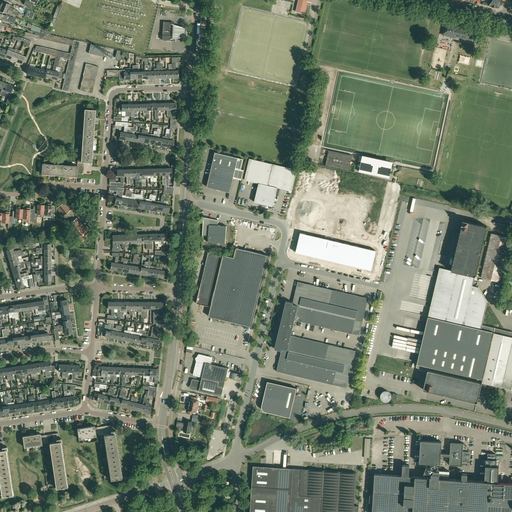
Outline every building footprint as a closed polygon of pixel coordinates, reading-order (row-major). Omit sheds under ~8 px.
[(310,0),(298,0),(296,12),(305,14),(307,4),(307,1),(310,2),(310,0)] [(0,6),(13,11),(14,12),(15,9),(13,8),(14,7),(10,5),(2,1),(2,2),(1,2),(1,3),(1,4),(0,6)] [(19,13),(14,12),(13,11),(0,6),(0,11),(7,14),(8,11),(18,16),(19,13)] [(0,18),(0,19),(6,21),(10,22),(12,17),(7,15),(5,16),(2,14),(0,13),(0,18)] [(0,20),(0,18),(0,19),(0,18),(0,24),(3,26),(5,26),(8,27),(9,25),(4,23),(4,24),(2,23),(2,21),(0,20)] [(447,20),(446,25),(469,30),(470,26),(447,20)] [(173,22),(163,22),(162,40),(172,41),(173,22)] [(31,28),(31,29),(40,32),(40,28),(28,23),(27,26),(31,28)] [(445,24),(443,33),(455,36),(461,38),(461,37),(469,39),(471,31),(469,30),(446,25),(445,24)] [(170,40),(184,37),(184,29),(171,26),(170,40)] [(11,51),(12,49),(9,47),(8,49),(7,49),(7,50),(4,57),(10,60),(13,52),(11,51)] [(19,54),(13,52),(10,60),(16,62),(19,54)] [(24,56),(19,54),(16,62),(21,64),(24,56)] [(57,80),(57,78),(61,79),(62,74),(58,73),(58,72),(56,71),(57,67),(58,67),(59,62),(60,58),(56,57),(53,71),(51,79),(57,80)] [(45,78),(45,77),(47,67),(41,65),(41,69),(39,77),(45,78)] [(27,74),(33,76),(35,67),(29,66),(27,74)] [(130,79),(130,69),(130,68),(126,68),(126,70),(119,70),(119,76),(119,79),(124,79),(130,79)] [(13,86),(7,84),(2,96),(5,97),(6,94),(9,95),(10,92),(13,86)] [(176,103),(170,103),(170,115),(173,115),(173,110),(179,109),(179,105),(176,105),(176,103)] [(128,116),(128,111),(128,104),(121,104),(122,106),(119,106),(119,111),(122,111),(122,117),(114,117),(114,120),(127,121),(127,116),(128,116)] [(84,109),(84,118),(96,119),(96,118),(94,117),(95,110),(90,110),(84,109)] [(95,120),(96,119),(84,118),(83,127),(94,128),(94,122),(94,120),(95,120)] [(119,137),(119,139),(124,140),(125,140),(127,133),(127,129),(127,127),(128,123),(124,122),(121,122),(121,125),(124,126),(124,127),(125,127),(124,128),(124,132),(121,132),(120,132),(117,131),(116,136),(119,137)] [(93,133),(94,128),(83,127),(83,136),(94,137),(94,135),(93,135),(93,133)] [(130,129),(127,129),(127,133),(125,140),(131,141),(133,127),(130,127),(130,129)] [(150,137),(149,144),(155,145),(157,131),(154,131),(153,134),(150,134),(150,137)] [(173,148),(173,147),(176,148),(176,144),(173,143),(174,141),(172,140),(170,140),(171,135),(169,134),(168,137),(168,140),(167,147),(172,147),(172,148),(173,148)] [(94,138),(94,137),(83,136),(82,144),(93,145),(93,138),(94,138),(94,140),(94,138)] [(92,152),(93,145),(82,144),(82,153),(93,154),(93,153),(93,151),(93,153),(92,152)] [(352,156),(328,150),(325,165),(349,170),(352,156)] [(230,192),(233,178),(235,168),(241,169),(243,159),(215,152),(214,155),(207,187),(230,192)] [(81,162),(84,162),(91,163),(92,160),(92,157),(92,155),(93,155),(93,154),(82,153),(81,162)] [(392,162),(379,159),(376,159),(362,156),(362,157),(362,158),(362,159),(361,161),(360,165),(359,171),(389,178),(390,171),(391,168),(391,166),(392,164),(392,163),(392,162)] [(273,206),(278,187),(292,191),(297,170),(283,166),(249,158),(244,179),(259,183),(254,202),(259,203),(264,204),(273,206)] [(50,173),(51,173),(52,164),(42,163),(41,174),(45,174),(50,175),(50,173)] [(53,175),(59,175),(60,164),(52,164),(51,173),(53,173),(53,174),(53,175)] [(59,175),(65,176),(65,175),(65,174),(67,174),(67,165),(60,164),(59,175)] [(77,171),(77,168),(78,166),(67,165),(67,174),(68,174),(68,176),(72,176),(77,176),(77,174),(77,171)] [(166,186),(166,190),(173,190),(173,185),(173,187),(169,186),(168,179),(168,175),(169,175),(171,175),(171,168),(165,168),(165,185),(166,186)] [(115,204),(121,205),(122,195),(123,189),(123,188),(116,187),(116,191),(117,191),(116,197),(114,204),(115,204)] [(165,194),(165,193),(166,190),(164,190),(163,194),(162,195),(160,201),(158,201),(157,204),(156,211),(162,212),(164,200),(165,194)] [(125,196),(122,195),(121,205),(127,206),(129,193),(126,193),(125,196)] [(132,207),(138,208),(140,201),(140,199),(141,195),(140,195),(138,195),(137,198),(134,198),(134,200),(132,207)] [(146,199),(144,209),(150,210),(153,195),(149,195),(149,199),(146,199)] [(63,216),(71,210),(73,208),(70,205),(66,200),(64,202),(57,208),(58,209),(63,216)] [(43,217),(44,214),(44,205),(41,205),(41,203),(38,203),(37,207),(34,207),(34,209),(33,219),(33,222),(32,222),(32,223),(36,223),(37,217),(43,217)] [(48,205),(44,205),(44,214),(50,215),(50,220),(54,220),(54,205),(54,206),(54,211),(51,211),(51,204),(48,204),(48,205)] [(13,211),(12,217),(12,224),(15,224),(16,218),(22,219),(23,209),(20,209),(20,207),(16,207),(16,211),(13,211)] [(23,209),(22,219),(29,219),(29,222),(32,222),(33,222),(33,219),(34,209),(30,209),(30,208),(27,208),(26,209),(23,209)] [(5,213),(2,213),(1,223),(8,223),(7,228),(11,228),(12,224),(12,217),(9,216),(9,212),(5,212),(5,213)] [(203,219),(202,236),(208,236),(208,242),(225,243),(226,226),(218,225),(219,220),(207,218),(203,217),(203,219)] [(78,241),(79,243),(82,241),(84,240),(80,235),(86,230),(77,218),(67,226),(77,237),(76,238),(78,241)] [(511,331),(505,330),(482,325),(487,300),(479,286),(473,285),(475,276),(487,226),(463,220),(451,270),(440,267),(429,316),(427,324),(426,329),(425,333),(424,337),(423,341),(422,344),(421,348),(420,352),(419,356),(418,361),(416,367),(427,370),(423,389),(477,402),(479,395),(483,396),(484,391),(495,394),(497,386),(511,389),(511,331)] [(511,238),(506,237),(491,233),(481,277),(501,282),(511,238)] [(301,234),(296,253),(372,271),(377,252),(301,234)] [(44,241),(44,244),(41,244),(41,248),(39,248),(39,250),(44,250),(51,250),(51,244),(48,244),(48,241),(46,241),(44,241)] [(223,255),(211,306),(208,316),(252,326),(269,255),(236,248),(234,257),(223,255)] [(196,303),(211,306),(223,255),(208,251),(196,303)] [(8,256),(9,262),(19,259),(18,257),(23,255),(22,252),(8,256)] [(119,253),(114,253),(112,253),(112,256),(115,257),(114,263),(111,262),(110,269),(110,270),(110,269),(116,270),(117,264),(119,253)] [(20,262),(19,259),(9,262),(11,268),(24,264),(26,264),(25,261),(20,262)] [(24,264),(11,268),(13,274),(19,272),(18,269),(24,267),(24,264)] [(23,283),(22,280),(29,278),(29,282),(33,282),(32,274),(28,275),(21,277),(15,279),(16,285),(17,289),(24,287),(23,283)] [(298,281),(293,302),(298,304),(294,320),(359,335),(368,298),(298,281)] [(43,300),(37,301),(38,308),(38,311),(39,314),(39,316),(40,316),(40,321),(44,320),(44,317),(42,317),(42,314),(41,311),(49,309),(48,302),(43,303),(43,300)] [(51,309),(61,307),(68,306),(67,300),(58,301),(58,304),(54,305),(53,302),(50,302),(51,309)] [(274,349),(281,350),(287,352),(291,335),(294,320),(298,304),(293,302),(286,301),(274,349)] [(156,302),(156,309),(156,313),(156,315),(159,315),(159,309),(162,309),(162,308),(165,308),(165,302),(162,302),(156,302)] [(58,326),(53,327),(54,329),(64,327),(71,326),(70,320),(63,321),(64,324),(58,325),(58,326)] [(105,336),(110,338),(112,328),(114,320),(107,320),(106,323),(110,324),(109,330),(106,329),(105,332),(102,332),(101,336),(105,337),(105,336)] [(44,326),(41,326),(43,341),(49,340),(48,336),(48,333),(47,330),(44,330),(44,327),(44,326)] [(72,333),(71,326),(64,327),(54,329),(56,342),(56,341),(56,340),(59,340),(58,331),(65,331),(65,334),(72,333)] [(122,340),(128,341),(130,327),(129,326),(128,328),(128,327),(127,331),(124,330),(124,333),(122,340)] [(146,344),(151,345),(154,331),(155,327),(152,327),(150,338),(147,337),(146,344)] [(18,335),(18,337),(19,344),(25,343),(24,336),(24,333),(20,334),(20,331),(19,331),(18,328),(17,328),(17,331),(18,335)] [(7,329),(5,329),(6,336),(7,346),(13,345),(12,338),(9,338),(9,336),(8,333),(8,329),(7,329)] [(136,332),(134,342),(140,343),(142,330),(140,330),(139,333),(136,332)] [(160,337),(156,337),(157,331),(154,331),(151,345),(157,347),(158,347),(159,340),(160,337)] [(355,350),(291,335),(287,352),(281,350),(276,371),(347,388),(355,350)] [(197,359),(196,359),(196,360),(193,373),(193,374),(194,375),(202,377),(225,383),(228,368),(219,366),(211,364),(213,358),(212,357),(207,356),(199,354),(198,355),(197,356),(196,357),(197,358),(197,359)] [(50,361),(44,362),(45,369),(46,371),(46,375),(49,375),(48,371),(52,370),(52,372),(54,371),(55,365),(51,366),(50,361)] [(79,365),(72,365),(72,372),(72,381),(71,383),(73,383),(82,385),(82,384),(83,381),(82,381),(79,380),(74,379),(75,372),(76,372),(79,372),(79,365)] [(107,367),(101,366),(98,366),(98,370),(101,370),(101,373),(102,373),(104,373),(104,377),(104,380),(103,379),(100,379),(100,383),(104,383),(106,384),(107,380),(107,373),(107,367)] [(154,380),(158,380),(158,376),(159,369),(156,369),(150,369),(149,382),(152,382),(152,376),(154,376),(154,380)] [(191,388),(191,389),(208,393),(221,396),(222,394),(225,383),(202,377),(201,381),(193,379),(192,380),(190,385),(189,386),(190,386),(191,387),(191,388)] [(267,381),(262,405),(262,408),(263,410),(265,412),(290,417),(296,388),(267,381)] [(114,405),(120,406),(123,391),(124,388),(123,387),(122,391),(121,391),(119,398),(116,398),(115,398),(114,405)] [(102,402),(108,403),(110,396),(110,394),(111,390),(108,390),(107,393),(104,392),(104,395),(102,402)] [(108,403),(114,405),(115,398),(116,398),(117,395),(114,394),(114,391),(111,390),(110,394),(110,396),(108,403)] [(120,406),(126,408),(127,401),(128,401),(128,398),(125,397),(126,392),(125,391),(123,391),(120,406)] [(69,392),(67,393),(68,404),(74,403),(75,403),(78,402),(78,399),(74,399),(74,396),(71,396),(70,393),(69,392)] [(104,395),(104,392),(102,392),(102,395),(96,393),(94,393),(94,396),(93,396),(92,400),(97,401),(96,401),(97,401),(102,402),(104,395)] [(21,411),(27,410),(26,403),(23,403),(22,397),(22,393),(19,393),(19,398),(21,411)] [(142,404),(139,403),(137,410),(143,412),(145,405),(146,401),(147,395),(145,395),(144,395),(142,404)] [(31,396),(33,409),(39,408),(38,401),(38,399),(34,400),(34,396),(32,396),(31,396)] [(190,399),(189,405),(198,407),(199,403),(198,403),(198,401),(197,400),(198,398),(191,396),(191,399),(190,399)] [(9,413),(15,412),(14,405),(14,402),(11,402),(10,399),(9,397),(7,397),(8,406),(9,413)] [(130,401),(128,401),(127,401),(126,408),(131,409),(133,402),(134,400),(131,399),(130,401)] [(149,413),(151,406),(151,405),(148,404),(149,402),(146,401),(145,405),(143,412),(149,413)] [(199,407),(198,407),(189,405),(188,411),(188,414),(191,414),(192,411),(196,412),(196,410),(198,410),(199,407)] [(185,429),(184,432),(190,433),(190,431),(191,431),(192,430),(192,429),(192,428),(191,428),(192,422),(186,421),(184,429),(185,429)] [(96,436),(102,435),(100,427),(95,428),(94,425),(94,426),(87,427),(87,426),(84,426),(84,427),(78,428),(77,428),(77,432),(78,435),(78,439),(96,436)] [(108,426),(106,426),(108,434),(105,435),(104,435),(109,472),(110,480),(121,478),(114,434),(116,434),(115,430),(112,431),(111,425),(108,426),(108,425),(108,426)] [(42,444),(47,443),(46,435),(41,436),(40,433),(33,435),(33,434),(30,434),(30,435),(22,436),(24,447),(42,444)] [(54,442),(51,443),(49,443),(56,488),(66,486),(60,442),(62,442),(62,438),(58,439),(58,433),(52,434),(54,442)] [(511,511),(511,483),(498,482),(499,464),(498,464),(496,464),(496,461),(496,460),(495,460),(495,454),(488,454),(488,453),(487,460),(486,459),(484,481),(482,481),(468,480),(465,480),(465,478),(467,479),(467,474),(462,473),(461,478),(463,478),(463,480),(462,480),(449,479),(449,471),(446,471),(446,470),(445,470),(445,469),(444,469),(443,469),(443,470),(443,471),(439,470),(435,470),(436,470),(436,464),(439,464),(440,464),(440,463),(440,461),(440,459),(441,456),(450,456),(449,465),(462,465),(462,456),(463,445),(463,444),(464,444),(464,443),(451,442),(450,454),(441,453),(441,442),(421,440),(419,463),(433,464),(433,469),(433,473),(431,472),(431,476),(430,476),(430,478),(429,478),(429,477),(408,476),(409,473),(409,465),(403,465),(402,476),(375,474),(373,495),(370,495),(369,502),(373,502),(372,511),(379,511),(380,511),(391,511),(511,511)] [(3,441),(0,441),(0,486),(1,496),(12,494),(11,485),(6,450),(8,450),(7,447),(4,447),(3,441)] [(253,472),(252,493),(250,511),(358,511),(359,506),(354,506),(356,473),(287,468),(279,467),(265,467),(253,466),(253,472)]
